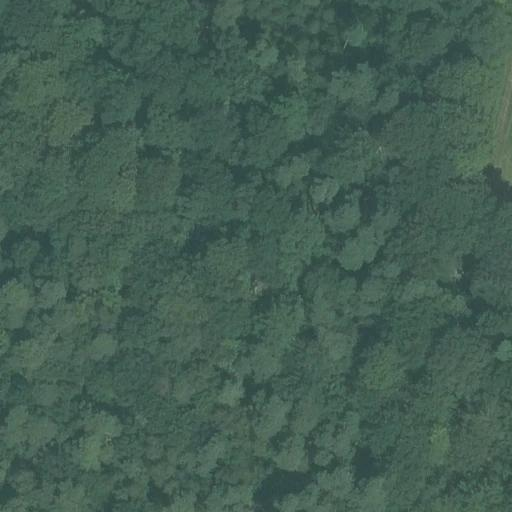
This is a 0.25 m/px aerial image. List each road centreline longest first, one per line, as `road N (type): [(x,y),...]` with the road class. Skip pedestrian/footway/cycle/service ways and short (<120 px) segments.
road 1 (track): [(180,0),(367,187),(420,225)]
road 2 (track): [(456,0),(420,225)]
road 3 (track): [(420,225),(511,330)]
